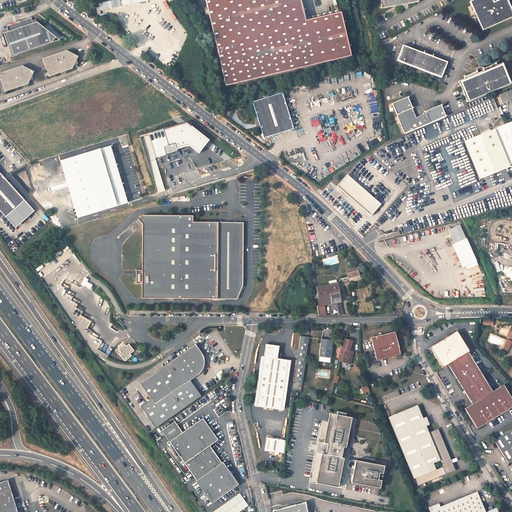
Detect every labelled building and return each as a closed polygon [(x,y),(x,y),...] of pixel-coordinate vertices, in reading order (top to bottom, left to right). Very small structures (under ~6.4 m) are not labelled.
[(206,0),(226,84),(350,56),(341,13),(305,20),(300,0),(206,0)] [(511,16),(511,14),(505,0),(497,0),(492,3),(490,0),(471,0),(468,2),(482,30),(511,16)] [(10,57),(49,44),(55,37),(35,21),(31,22),(30,18),(4,26),(6,32),(2,33),(10,57)] [(394,49),(392,57),(442,74),(447,58),(402,42),(400,51),(394,49)] [(67,52),(43,60),(49,78),(72,70),(74,66),(78,65),(77,62),(76,61),(78,57),(67,52)] [(467,78),(461,80),(470,101),(511,84),(503,63),(497,65),(497,64),(485,69),(485,70),(479,73),(479,71),(467,76),(467,78)] [(0,73),(0,80),(4,92),(28,84),(30,81),(34,80),(33,75),(34,72),(22,66),(0,73)] [(511,92),(511,90),(499,95),(503,104),(505,103),(507,104),(508,102),(511,100),(511,92)] [(254,104),(265,141),(296,131),(284,94),(254,104)] [(408,99),(392,106),(401,128),(415,114),(408,99)] [(418,116),(417,114),(403,128),(405,134),(449,115),(447,111),(444,104),(427,111),(427,112),(418,116)] [(494,129),(508,165),(511,163),(511,122),(505,125),(494,129)] [(507,165),(494,130),(481,136),(495,170),(507,165)] [(130,203),(115,149),(64,163),(79,217),(130,203)] [(0,209),(8,218),(27,201),(0,171),(0,209)] [(379,206),(348,178),(339,188),(370,216),(379,206)] [(418,211),(416,205),(402,209),(404,215),(418,211)] [(192,216),(141,216),(137,221),(141,225),(141,271),(135,271),(135,285),(141,285),(141,299),(217,299),(217,223),(192,223),(192,216)] [(239,223),(217,223),(217,299),(235,299),(239,285),(239,223)] [(452,244),(463,269),(477,263),(460,225),(449,230),(454,243),(452,244)] [(360,279),(358,272),(348,275),(350,281),(360,279)] [(343,315),(337,283),(329,285),(316,287),(317,292),(319,306),(316,306),(318,316),(325,315),(323,306),(336,303),(337,309),(338,309),(339,315),(343,315)] [(477,429),(511,407),(511,398),(504,385),(492,391),(468,352),(469,352),(457,331),(430,348),(442,368),(448,365),(472,404),(465,408),(477,429)] [(400,355),(395,332),(371,337),(376,361),(400,355)] [(308,337),(300,336),(294,382),(302,383),(308,337)] [(332,340),(320,339),(318,356),(330,358),(331,352),(329,351),(330,349),(331,349),(332,340)] [(352,341),(344,339),(339,361),(345,363),(347,363),(350,351),(348,351),(349,345),(351,345),(352,341)] [(124,344),(117,349),(120,352),(119,354),(124,361),(131,356),(130,354),(134,351),(128,344),(126,346),(124,344)] [(201,353),(194,344),(139,383),(150,399),(153,404),(183,383),(184,384),(189,380),(197,375),(199,373),(200,371),(202,369),(203,365),(203,361),(203,359),(202,358),(202,356),(201,353)] [(281,411),(287,361),(276,360),(278,347),(265,346),(257,408),(281,411)] [(153,404),(150,399),(140,406),(156,428),(201,397),(189,380),(184,384),(183,383),(153,404)] [(413,479),(415,478),(418,485),(455,470),(452,463),(451,460),(439,428),(428,432),(417,405),(388,417),(413,479)] [(331,414),(330,419),(353,424),(354,418),(346,417),(340,415),(331,414)] [(214,501),(240,483),(234,474),(235,474),(235,473),(235,472),(235,470),(234,470),(233,470),(232,470),(231,470),(213,444),(221,438),(205,417),(183,433),(172,440),(214,501)] [(353,424),(330,419),(326,444),(330,444),(328,455),(324,454),(319,479),(341,483),(342,483),(346,459),(345,458),(348,448),(349,448),(353,424)] [(175,422),(164,429),(172,440),(183,433),(175,422)] [(511,429),(494,441),(507,462),(511,460),(511,462),(511,429)] [(286,441),(267,439),(265,452),(284,454),(286,441)] [(387,466),(358,461),(354,484),(383,489),(387,466)] [(280,467),(272,468),(272,470),(270,470),(271,476),(273,476),(281,475),(281,471),(280,467)] [(341,483),(319,479),(318,484),(340,488),(341,483)] [(0,511),(17,511),(8,480),(0,482),(0,511)] [(498,511),(496,507),(492,509),(490,510),(485,511),(477,491),(440,507),(438,503),(428,508),(430,511),(498,511)] [(240,494),(213,511),(238,511),(248,506),(240,494)] [(310,511),(308,503),(275,511),(274,511),(310,511)]
